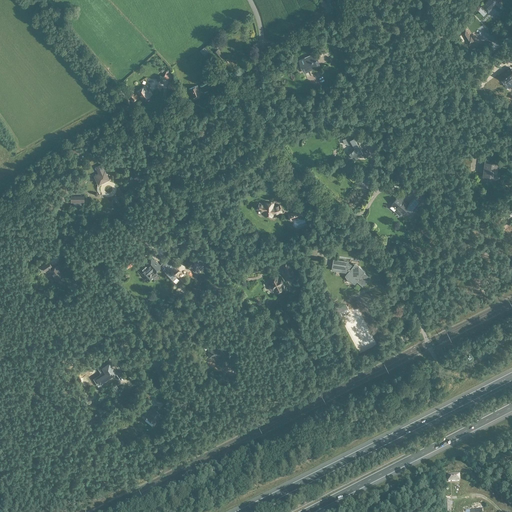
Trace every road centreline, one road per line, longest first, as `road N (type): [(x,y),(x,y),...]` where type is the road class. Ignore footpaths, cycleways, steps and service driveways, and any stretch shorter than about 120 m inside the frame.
road 1 (unclassified): [(271,134),(306,183),(398,257),(436,359),(464,366),(511,335)]
road 2 (motorway): [(511,375),(239,511)]
road 3 (unclassified): [(511,36),(422,104),(316,114),(271,134)]
road 4 (unclassified): [(93,262),(175,219),(159,181),(164,173),(212,172),(271,134)]
road 5 (motorway): [(310,511),(511,408)]
road 6 (track): [(45,0),(129,99),(147,153),(164,173)]
road 7 (unclassified): [(271,134),(258,96),(261,34),(249,0)]
road 8 (unclassified): [(93,262),(163,360)]
